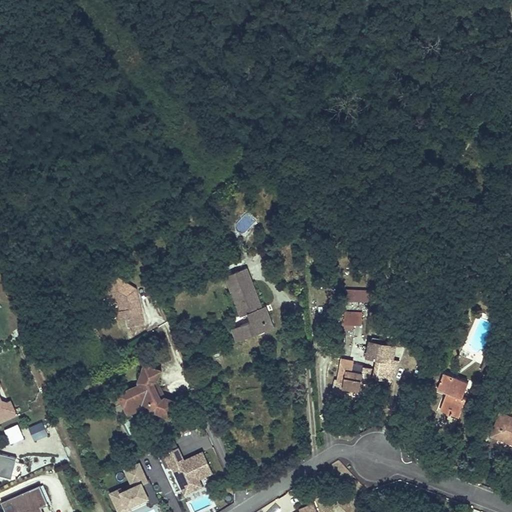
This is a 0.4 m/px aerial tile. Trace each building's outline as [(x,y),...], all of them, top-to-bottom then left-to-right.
[(239,327),(244,340),(261,334),(259,328),(267,325),(268,320),(264,309),(260,310),(246,270),(231,276),(235,285),(229,288),(240,318),(247,316),(250,323),(239,327)] [(231,276),(225,278),(229,288),(235,285),(231,276)] [(115,277),(103,295),(117,303),(118,312),(124,311),(125,319),(127,328),(143,324),(138,298),(134,299),(133,294),(136,290),(115,277)] [(118,312),(115,313),(117,321),(125,319),(124,311),(118,312)] [(369,328),(370,316),(353,315),(352,327),(369,328)] [(469,349),(484,353),(494,322),(479,317),(469,349)] [(267,325),(259,328),(261,334),(272,330),(268,320),(267,325)] [(239,327),(231,331),(236,343),(244,340),(239,327)] [(402,350),(377,345),(374,359),(384,361),(387,362),(383,380),(399,383),(406,366),(399,364),(402,350)] [(499,374),(505,362),(496,358),(490,369),(499,374)] [(374,386),(377,371),(370,370),(370,368),(359,366),(360,364),(349,362),(344,383),(343,383),(341,389),(342,391),(344,391),(344,393),(360,397),(361,392),(365,393),(367,384),(374,386)] [(135,401),(139,410),(148,406),(150,412),(169,418),(175,403),(163,398),(155,382),(159,372),(144,366),(137,383),(139,386),(117,395),(123,407),(135,401)] [(497,380),(499,374),(490,369),(488,375),(497,380)] [(447,392),(452,379),(440,374),(435,387),(447,392)] [(465,421),(473,402),(469,401),(475,387),(452,379),(447,392),(455,395),(453,400),(451,399),(446,413),(465,421)] [(2,406),(0,400),(0,425),(16,418),(9,403),(7,404),(2,406)] [(123,407),(126,415),(139,410),(135,401),(123,407)] [(133,417),(124,421),(135,445),(145,441),(133,417)] [(511,421),(506,419),(498,440),(511,446),(511,421)] [(47,436),(42,424),(30,429),(36,441),(47,436)] [(22,438),(17,426),(5,431),(11,443),(22,438)] [(160,455),(161,453),(158,447),(151,451),(154,457),(160,455)] [(213,447),(204,451),(214,474),(223,470),(213,447)] [(210,474),(201,453),(182,462),(176,449),(162,456),(168,468),(170,467),(182,493),(192,488),(190,483),(196,480),(210,474)] [(20,475),(23,461),(16,460),(13,473),(20,475)] [(127,508),(154,495),(150,486),(147,487),(145,482),(137,465),(124,471),(130,484),(132,483),(134,487),(120,494),(119,491),(109,495),(117,511),(127,511),(129,511),(127,508)] [(200,488),(196,480),(190,483),(192,488),(182,493),(183,495),(200,488)] [(39,511),(39,510),(41,509),(48,505),(39,486),(1,503),(4,511),(39,511)] [(158,503),(154,495),(146,499),(150,507),(158,503)]
